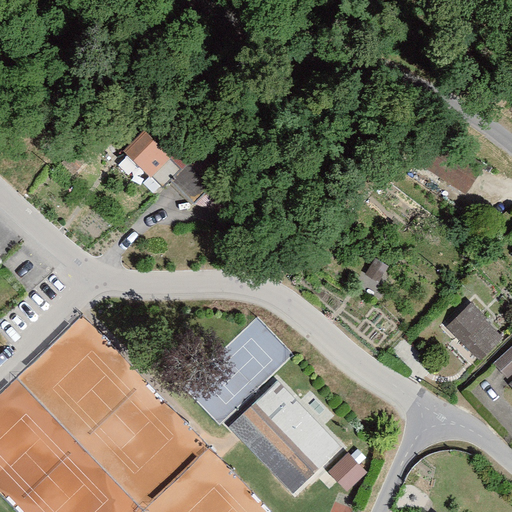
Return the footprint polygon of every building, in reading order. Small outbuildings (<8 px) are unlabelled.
[(208,180),(141,124),(116,153),(159,189),(168,179),(192,200),(208,180)] [(468,197),(485,170),(426,134),(409,161),(468,197)] [(376,283),(387,271),(373,260),(363,273),(376,283)] [(503,339),(473,304),(449,324),(479,359),(503,339)] [(511,368),(511,339),(489,361),(503,377),(511,368)] [(314,469),(248,401),(226,423),(291,490),(314,469)] [(366,472),(349,454),(331,473),(347,490),(366,472)]
